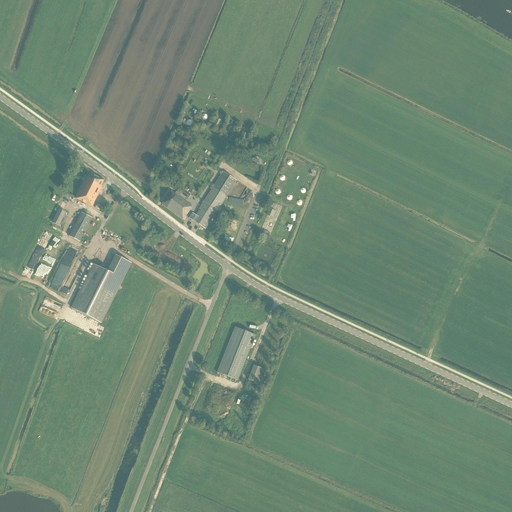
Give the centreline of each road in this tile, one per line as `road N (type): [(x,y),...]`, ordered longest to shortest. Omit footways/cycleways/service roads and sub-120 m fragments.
road 1 (tertiary): [(511,405),(227,266)]
road 2 (tertiary): [(227,266),(0,98)]
road 3 (unclassified): [(132,511),(227,266)]
road 4 (unknown): [(211,307),(111,246),(98,246),(70,286)]
